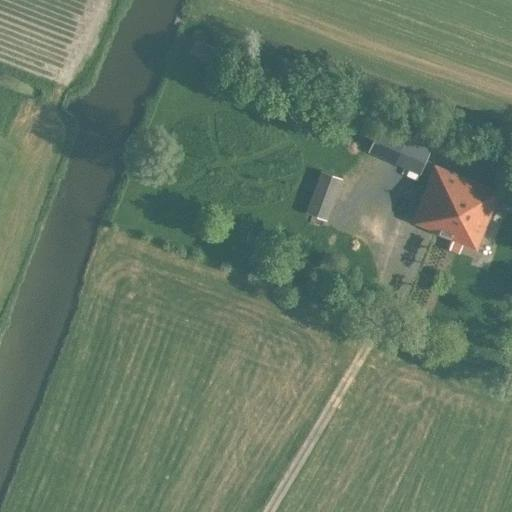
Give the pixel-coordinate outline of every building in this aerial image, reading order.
[(206,35),(200,51),(205,52),(204,53),(216,58),(223,42),(206,35)] [(404,131),(380,120),(368,147),(393,158),(404,131)] [(435,160),(413,215),(433,223),(432,225),(476,243),(499,186),(435,160)] [(361,172),(362,194),(370,194),(369,172),(361,172)] [(314,182),(305,207),(327,215),(336,191),(314,182)]
